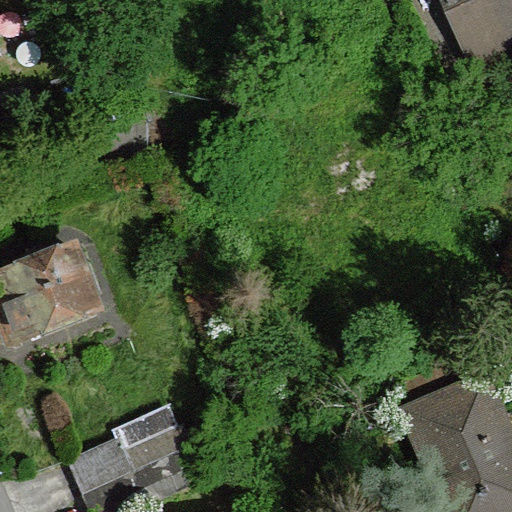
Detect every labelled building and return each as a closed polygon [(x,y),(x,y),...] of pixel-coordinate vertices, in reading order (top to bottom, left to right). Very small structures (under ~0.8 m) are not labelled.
[(511,0),(445,0),(481,73),(511,58),(511,44),(506,30),(511,27),(511,0)] [(365,97),(298,128),(304,141),(284,150),(315,217),(402,177),(365,97)] [(70,234),(0,262),(0,286),(1,288),(0,288),(0,332),(5,343),(99,305),(70,234)] [(511,511),(511,424),(487,367),(398,406),(444,511),(511,511)] [(121,437),(68,461),(91,511),(128,511),(207,476),(182,421),(126,447),(121,437)]
